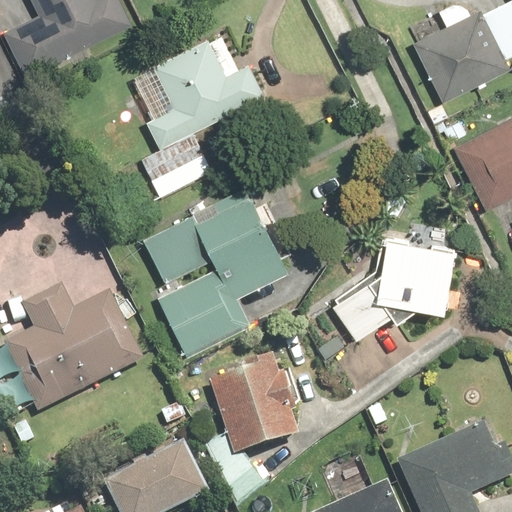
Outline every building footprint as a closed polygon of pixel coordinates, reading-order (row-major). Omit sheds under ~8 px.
[(34,0),(42,15),(8,32),(30,76),(134,25),(122,0),(34,0)] [(476,13),(469,0),(464,0),(443,11),(450,26),(417,42),(446,102),(511,69),(511,66),(508,58),(511,56),(511,1),(489,13),(486,8),(476,13)] [(221,36),(138,79),(159,118),(150,123),(164,149),(197,131),(267,94),(247,55),(234,61),(221,36)] [(511,119),(456,149),(489,210),(511,197),(511,119)] [(259,183),(147,239),(169,283),(211,262),(216,272),(160,301),(189,360),(258,325),(244,297),(302,268),(259,183)] [(398,316),(402,324),(424,308),(457,311),(463,250),(390,242),(387,275),(338,304),(359,340),(398,316)] [(146,360),(116,296),(78,313),(66,285),(26,303),(38,331),(11,344),(40,408),(146,360)] [(284,378),(277,356),(214,379),(241,456),(304,434),(296,410),(305,407),(293,375),(284,378)] [(480,511),(473,495),(511,479),(511,449),(510,445),(500,449),(490,424),(402,461),(423,511),(480,511)] [(177,511),(215,493),(189,442),(109,483),(123,511),(177,511)] [(321,511),(404,511),(392,482),(321,511)]
